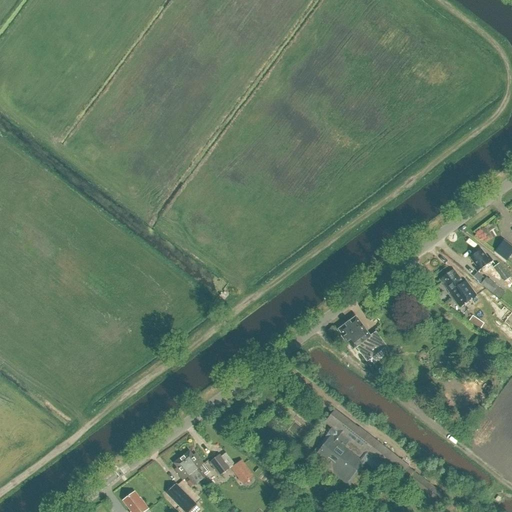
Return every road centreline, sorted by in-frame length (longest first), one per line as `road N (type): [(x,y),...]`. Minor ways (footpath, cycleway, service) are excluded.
road 1 (track): [(434,0),(500,52),(510,72),(505,107),(492,122),(0,493)]
road 2 (tertiary): [(67,511),(511,181)]
